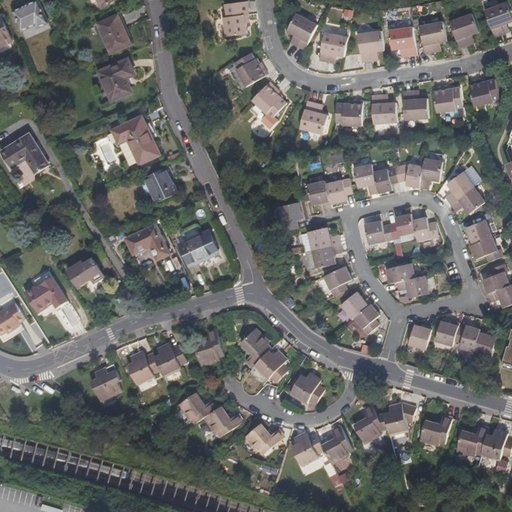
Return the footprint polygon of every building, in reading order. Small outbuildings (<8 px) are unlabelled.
[(97,0),(103,8),(117,0),(97,0)] [(38,29),(49,24),(39,1),(14,13),(22,32),(36,25),(38,29)] [(246,15),(248,15),(250,15),(248,1),(227,4),(229,18),(225,19),(227,37),(248,34),(247,23),(246,15)] [(511,14),(508,3),(486,11),(495,37),(504,34),(501,26),(507,24),(511,21),(511,14)] [(473,15),(451,22),(460,49),(470,45),(467,37),(472,35),(479,33),(473,15)] [(111,54),(132,45),(119,16),(98,24),(111,54)] [(300,40),(296,48),(305,53),(318,28),(297,16),(288,34),(294,37),(300,40)] [(0,42),(3,41),(4,46),(13,42),(2,17),(0,18),(0,42)] [(436,43),(441,41),(449,38),(443,20),(420,28),(429,54),(439,51),(436,43)] [(510,32),(507,24),(501,26),(504,34),(510,32)] [(408,57),(418,56),(414,28),(391,31),(393,49),(401,48),(406,47),(408,57)] [(332,54),(338,55),(345,57),(350,37),(326,32),(320,60),(331,62),(332,54)] [(372,51),(378,51),(386,50),(383,32),(360,36),(364,63),(374,62),(372,51)] [(290,45),(296,48),(300,40),(294,37),(290,45)] [(253,54),(236,64),(239,70),(237,71),(247,87),(269,75),(263,64),(260,65),(253,54)] [(112,102),(133,93),(127,79),(136,75),(129,59),(99,72),(112,102)] [(469,84),(476,108),(494,104),(493,102),(500,100),(495,81),(483,84),(482,81),(469,84)] [(281,92),(271,83),(254,102),(268,115),(262,121),(271,130),(279,122),(275,118),(288,104),(278,95),(281,92)] [(435,89),(438,114),(457,111),(456,109),(463,108),(461,89),(448,91),(447,87),(435,89)] [(404,94),(406,122),(430,119),(428,100),(420,101),(415,101),(414,93),(404,94)] [(384,106),(383,97),(373,98),(375,126),(399,124),(397,105),(390,106),(384,106)] [(317,113),(319,105),(309,102),(301,129),(325,136),(330,117),(323,115),(317,113)] [(337,124),(337,125),(343,125),(343,128),(363,128),(364,103),(350,103),(350,106),(338,106),(337,124)] [(325,106),(319,105),(317,113),(323,115),(325,106)] [(140,165),(161,155),(143,117),(113,131),(119,144),(128,140),(140,165)] [(221,125),(216,130),(219,133),(224,128),(221,125)] [(37,174),(50,165),(30,134),(1,152),(12,169),(27,159),(37,174)] [(342,155),(332,157),(334,165),(344,163),(342,155)] [(426,157),(425,165),(421,187),(430,188),(431,179),(441,181),(445,161),(426,157)] [(408,184),(421,187),(425,165),(411,163),(395,167),(399,183),(408,181),(408,184)] [(380,194),(375,171),(373,165),(355,170),(359,189),(369,187),(371,196),(380,194)] [(392,184),(399,183),(395,167),(375,171),(380,194),(393,191),(392,184)] [(157,203),(178,193),(167,169),(146,179),(157,203)] [(448,197),(453,204),(476,187),(465,172),(449,184),(455,192),(448,197)] [(347,196),(354,194),(351,179),(327,184),(332,205),(349,201),(347,196)] [(302,188),(306,203),(307,207),(324,203),(325,207),(332,205),(327,184),(327,182),(302,188)] [(488,203),(476,187),(453,204),(458,212),(466,206),(471,214),(488,203)] [(310,219),(309,217),(307,207),(306,203),(286,207),(291,231),(306,228),(304,221),(310,219)] [(414,220),(413,215),(396,219),(398,225),(391,226),(394,241),(401,239),(400,237),(417,233),(414,220)] [(414,220),(417,233),(419,241),(439,236),(436,222),(429,223),(427,217),(414,220)] [(471,246),(493,238),(486,221),(467,229),(471,239),(468,240),(471,246)] [(370,246),(394,241),(391,226),(384,228),(382,222),(366,226),(370,246)] [(158,260),(171,254),(157,225),(127,239),(134,255),(151,247),(158,260)] [(309,233),(313,250),(342,244),(340,236),(331,238),(329,229),(309,233)] [(210,231),(203,234),(187,241),(180,244),(190,267),(220,253),(210,231)] [(313,250),(309,234),(301,236),(305,253),(306,252),(313,250)] [(489,263),(503,258),(501,251),(498,252),(493,238),(471,246),(477,261),(487,257),(489,263)] [(344,253),(342,244),(313,250),(306,252),(310,270),(318,268),(318,269),(337,265),(335,255),(344,253)] [(95,283),(105,277),(93,259),(85,265),(82,262),(69,271),(80,288),(93,280),(95,283)] [(490,294),(511,286),(506,272),(508,271),(506,264),(492,270),(495,277),(485,281),(490,294)] [(390,285),(396,283),(416,279),(413,265),(387,271),(390,285)] [(269,267),(264,270),(268,278),(273,276),(269,267)] [(347,267),(326,277),(336,297),(349,290),(346,284),(354,280),(347,267)] [(39,286),(43,284),(44,285),(54,279),(50,272),(36,281),(39,286)] [(425,277),(416,279),(396,283),(399,294),(407,292),(410,300),(429,295),(425,277)] [(59,310),(70,303),(54,279),(44,285),(43,284),(39,286),(26,294),(40,316),(50,309),(48,307),(54,304),(59,310)] [(511,285),(511,286),(490,294),(493,303),(501,300),(505,309),(511,305),(511,285)] [(353,320),(355,319),(371,305),(367,300),(365,302),(358,293),(342,306),(353,320)] [(14,327),(19,324),(26,319),(16,304),(0,314),(0,334),(1,336),(7,332),(9,334),(16,330),(14,327)] [(72,328),(80,323),(70,305),(61,310),(72,328)] [(381,316),(371,305),(355,319),(369,336),(381,327),(375,321),(381,316)] [(60,310),(56,312),(68,330),(71,328),(60,310)] [(455,345),(456,341),(460,326),(461,322),(454,320),(453,323),(443,320),(437,340),(455,345)] [(461,347),(476,351),(482,328),(467,324),(466,328),(460,326),(456,341),(462,343),(461,347)] [(427,351),(434,329),(427,327),(426,330),(415,327),(409,346),(427,351)] [(489,330),(482,328),(476,351),(493,356),(498,336),(488,334),(489,330)] [(208,332),(210,339),(211,342),(207,343),(197,346),(202,365),(221,359),(220,356),(225,355),(217,329),(208,332)] [(246,362),(253,369),(255,367),(263,358),(270,351),(272,349),(268,345),(270,342),(257,329),(242,343),(250,351),(253,355),(251,357),(246,362)] [(165,354),(160,356),(156,358),(162,370),(165,377),(183,369),(180,365),(188,362),(181,346),(173,350),(170,344),(162,348),(165,354)] [(277,358),(274,355),(270,351),(263,358),(255,367),(268,380),(271,378),(277,384),(290,370),(284,364),(288,360),(282,354),(277,358)] [(138,362),(133,364),(130,366),(139,385),(156,377),(155,374),(162,370),(156,358),(154,354),(147,357),(144,352),(136,356),(138,362)] [(102,378),(99,380),(93,382),(101,401),(123,391),(119,382),(122,380),(115,365),(99,372),(102,378)] [(311,381),(307,378),(303,376),(291,394),(308,404),(310,401),(317,405),(326,390),(319,386),(322,380),(314,375),(311,381)] [(205,406),(203,402),(197,394),(180,405),(190,420),(193,418),(197,424),(205,418),(219,409),(214,401),(208,405),(205,406)] [(395,413),(391,413),(385,415),(389,428),(391,436),(409,431),(407,421),(413,423),(417,408),(403,404),(394,406),(395,413)] [(389,428),(385,415),(378,416),(373,405),(364,410),(367,415),(368,418),(365,420),(355,425),(364,443),(383,433),(383,429),(389,428)] [(228,416),(222,407),(219,409),(205,418),(216,435),(219,433),(222,438),(244,423),(239,415),(233,418),(230,420),(228,416)] [(445,416),(443,422),(442,425),(437,424),(428,421),(422,440),(440,445),(441,443),(446,444),(454,418),(445,416)] [(280,430),(274,435),(272,437),(268,433),(261,425),(246,437),(258,452),(260,450),(265,455),(286,438),(280,430)] [(333,442),(324,447),(326,451),(333,464),(349,456),(348,454),(354,451),(341,426),(332,430),(336,437),(337,440),(333,442)] [(477,453),(482,455),(488,435),(490,429),(481,426),(479,432),(478,436),(473,435),(464,432),(458,450),(476,456),(477,453)] [(482,455),(482,456),(501,461),(502,455),(511,458),(511,452),(511,441),(507,440),(509,434),(497,431),(495,437),(491,435),(488,435),(482,455)] [(302,443),(298,445),(293,447),(303,466),(320,457),(319,454),(326,451),(324,447),(317,434),(310,438),(308,432),(299,437),(302,443)] [(276,474),(278,468),(264,465),(263,471),(276,474)] [(331,477),(336,487),(350,480),(346,470),(331,477)]
